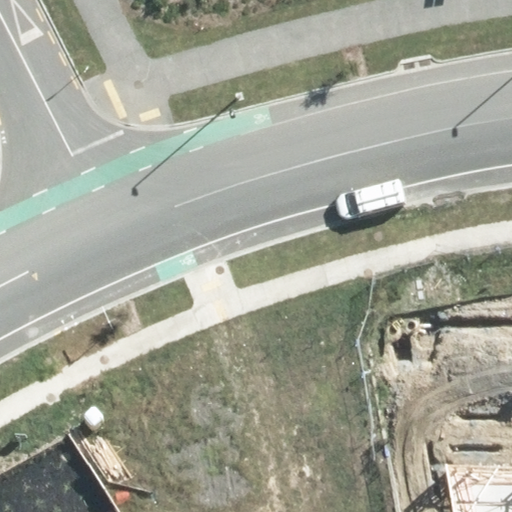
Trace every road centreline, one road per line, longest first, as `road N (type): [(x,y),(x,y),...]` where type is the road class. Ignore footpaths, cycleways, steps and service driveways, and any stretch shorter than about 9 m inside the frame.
road 1 (residential): [(97,218),(311,142),(511,103)]
road 2 (residential): [(97,218),(5,0)]
